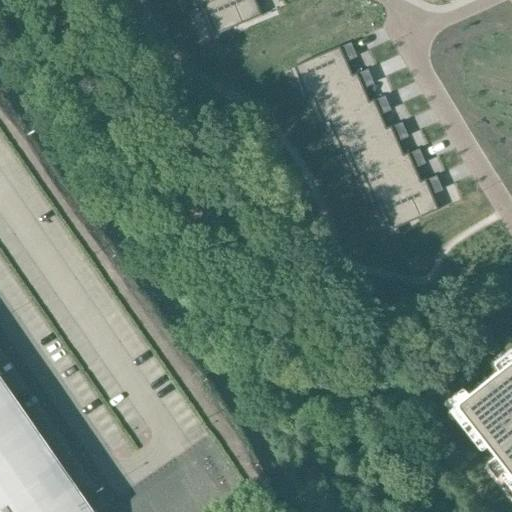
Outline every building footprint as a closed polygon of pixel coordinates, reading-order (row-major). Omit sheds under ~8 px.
[(217,0),(203,6),(215,35),(261,16),(254,0),(217,0)] [(310,95),(351,77),(343,57),(353,53),(349,43),(293,67),(305,97),(310,95)] [(351,77),(310,95),(322,123),(327,121),(368,104),(360,84),(371,80),(367,71),(351,77)] [(339,150),(344,148),(385,130),(377,111),(387,106),(384,97),(368,104),(327,121),(339,150)] [(400,124),(385,130),(344,148),(356,177),(361,175),(402,157),(394,138),(404,133),(400,124)] [(373,203),(378,201),(419,184),(411,164),(421,160),(417,151),(402,157),(361,175),(373,203)] [(434,177),(419,184),(378,201),(390,231),(436,211),(428,190),(438,186),(434,177)] [(0,511),(108,511),(108,502),(106,504),(0,351),(0,511)] [(511,360),(459,401),(457,404),(458,407),(496,455),(487,462),(485,465),(486,469),(511,501),(511,360)]
